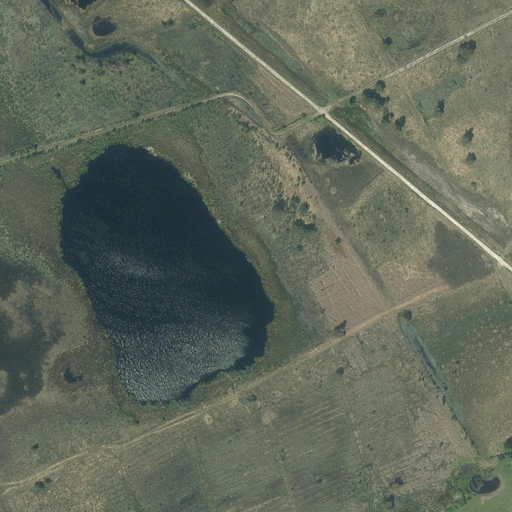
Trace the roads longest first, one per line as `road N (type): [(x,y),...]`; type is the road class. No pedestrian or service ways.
road 1 (track): [(0,161),(226,94),(251,104),(277,133),(320,111)]
road 2 (track): [(320,111),(511,269)]
road 3 (track): [(320,111),(511,10)]
road 4 (track): [(185,0),(320,111)]
